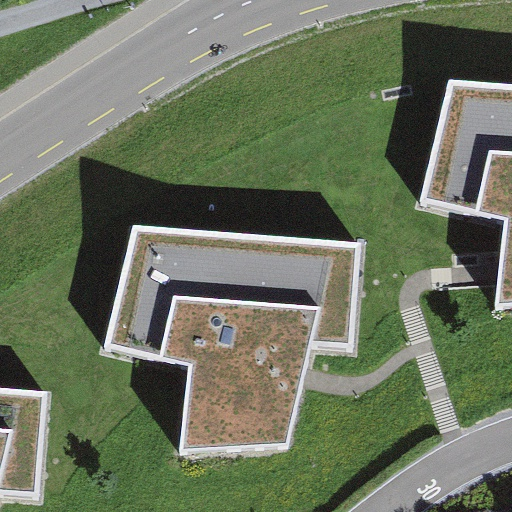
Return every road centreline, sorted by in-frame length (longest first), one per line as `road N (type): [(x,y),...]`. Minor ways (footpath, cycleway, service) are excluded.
road 1 (secondary): [(0,158),(185,40),(268,0)]
road 2 (residential): [(389,511),(464,458),(511,439)]
